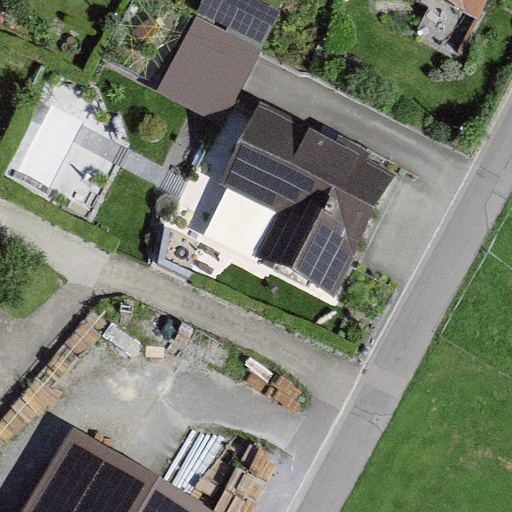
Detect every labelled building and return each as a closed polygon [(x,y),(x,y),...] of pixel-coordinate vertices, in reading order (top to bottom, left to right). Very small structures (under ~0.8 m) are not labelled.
[(248,0),(244,0),(227,35),(263,52),(281,16),(248,0)] [(494,0),(437,0),(482,23),(494,0)] [(196,21),(156,96),(224,133),(264,57),(196,21)] [(394,178),(261,113),(224,189),(290,222),(268,266),(335,298),(394,178)] [(198,511),(79,439),(33,511),(198,511)]
